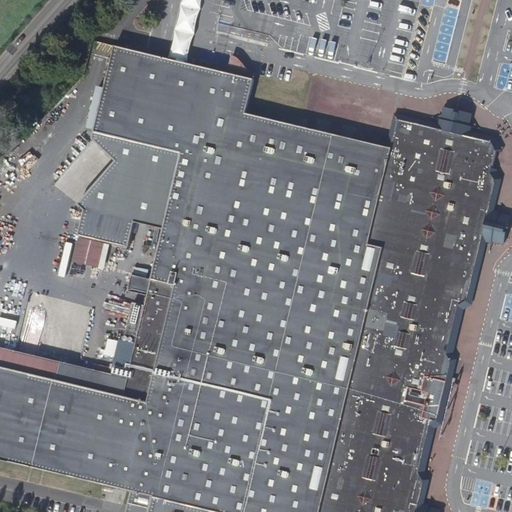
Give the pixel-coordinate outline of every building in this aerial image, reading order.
[(437,56),(437,60),(456,64),(464,29),(454,27),(447,58),(437,56)] [(440,511),(442,508),(422,503),(428,482),(422,473),(434,423),(439,424),(454,363),(449,361),(461,310),(469,306),(485,242),(504,247),(506,241),(508,240),(510,239),(511,236),(511,233),(511,231),(508,229),(510,221),(491,216),(498,185),(493,176),(498,154),(492,145),(468,139),(473,120),(465,118),(465,117),(464,115),(462,113),(459,113),(457,113),(454,116),(447,114),(442,133),(400,123),(393,151),(246,116),(254,81),(227,74),(114,48),(92,142),(113,163),(115,163),(114,165),(77,202),(84,209),(78,234),(79,234),(104,240),(129,246),(135,221),(163,228),(151,278),(147,294),(145,303),(137,335),(136,342),(127,376),(112,372),(67,361),(66,365),(62,379),(0,363),(0,458),(134,490),(131,501),(132,501),(129,511),(440,511)] [(236,58),(232,57),(227,74),(254,81),(256,75),(252,73),(246,68),(244,66),(238,59),(236,58)] [(6,158),(14,167),(35,145),(26,137),(6,158)] [(104,240),(79,234),(73,260),(97,266),(104,240)] [(147,294),(151,278),(132,273),(128,290),(147,294)] [(125,332),(137,335),(145,303),(133,300),(125,332)] [(112,372),(127,376),(136,342),(121,338),(112,372)] [(0,345),(0,363),(62,379),(66,365),(67,361),(0,345)]
